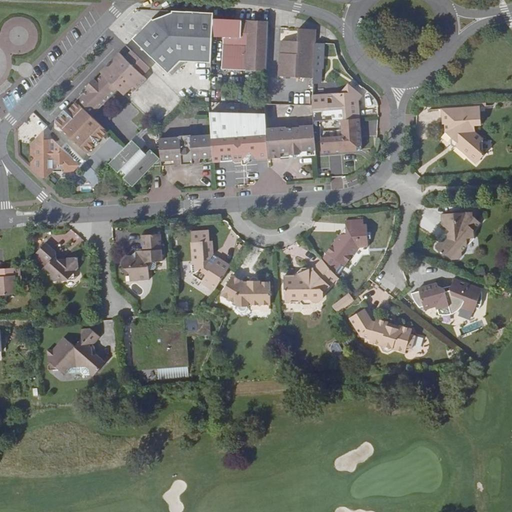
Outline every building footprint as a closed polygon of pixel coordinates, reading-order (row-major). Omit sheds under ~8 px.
[(152,18),(132,39),(168,74),(180,61),(211,63),(212,36),(213,19),(213,13),(172,11),(172,12),(153,19),(152,18)] [(224,19),(213,19),(212,36),(223,37),(224,19)] [(239,20),(224,19),(223,37),(222,69),(266,71),(268,27),(268,21),(246,20),(242,24),(239,20)] [(312,29),(298,28),(298,41),(282,40),(281,53),(279,53),(279,76),(313,78),(314,69),(315,43),(315,33),(312,29)] [(324,44),(315,43),(314,69),(320,70),(321,54),(323,54),(324,44)] [(131,50),(124,57),(143,76),(150,69),(131,50)] [(106,66),(100,72),(118,90),(124,96),(134,86),(138,90),(147,79),(143,76),(124,57),(119,53),(114,59),(114,62),(109,67),(106,66)] [(87,90),(81,96),(97,111),(118,90),(102,74),(96,81),(94,79),(85,88),(87,90)] [(340,93),(313,95),(312,105),(313,122),(320,121),(360,118),(359,101),(363,96),(348,83),(340,93)] [(81,96),(76,101),(92,116),(97,111),(81,96)] [(76,101),(69,109),(63,115),(66,118),(60,124),(56,122),(55,123),(87,154),(108,132),(92,116),(76,101)] [(480,106),(441,108),(442,124),(445,124),(445,132),(457,142),(456,144),(456,147),(476,164),(485,154),(481,151),(480,143),(484,139),(475,132),(474,126),(481,126),(480,106)] [(265,113),(210,112),(212,135),(213,163),(242,161),(250,153),(257,160),(268,159),(266,128),(265,113)] [(63,115),(56,122),(60,124),(66,118),(63,115)] [(360,118),(320,121),(322,154),(357,151),(362,150),(361,146),(362,146),(360,118)] [(314,125),(266,128),(268,159),(289,157),(289,155),(302,154),(302,156),(316,156),(314,125)] [(44,130),(30,145),(30,155),(34,158),(30,162),(30,166),(43,178),(47,177),(58,166),(58,164),(63,164),(62,166),(62,172),(74,172),(79,165),(53,139),(44,140),(44,130)] [(179,137),(159,138),(160,148),(161,166),(176,165),(175,160),(180,160),(187,165),(193,159),(199,159),(199,164),(213,163),(212,135),(191,136),(191,135),(179,136),(179,137)] [(110,137),(96,152),(105,160),(119,145),(110,137)] [(146,154),(132,140),(124,148),(109,164),(119,173),(121,170),(126,174),(123,178),(133,187),(153,166),(161,166),(160,148),(150,149),(146,154)] [(88,165),(80,173),(93,184),(100,177),(88,165)] [(473,212),(441,214),(441,227),(445,227),(450,232),(447,234),(447,238),(444,242),(439,242),(438,242),(435,246),(436,249),(444,256),(445,254),(452,260),(459,260),(462,256),(462,252),(467,246),(467,239),(475,238),(474,231),(481,223),(473,216),(473,212)] [(363,219),(345,220),(346,227),(346,233),(340,234),(339,234),(326,253),(345,267),(358,248),(369,247),(367,232),(364,232),(364,224),(363,219)] [(209,230),(191,231),(192,247),(191,247),(192,261),(190,261),(191,265),(194,265),(195,273),(192,274),(192,275),(202,281),(201,283),(209,289),(212,284),(216,288),(231,265),(218,257),(216,261),(212,259),(214,255),(213,245),(210,245),(209,230)] [(442,233),(439,237),(439,242),(444,242),(447,238),(447,234),(442,233)] [(161,234),(141,235),(143,251),(135,251),(136,259),(134,259),(131,256),(127,256),(122,262),(122,267),(129,272),(130,281),(150,280),(149,267),(153,262),(163,261),(161,234)] [(46,242),(36,253),(48,263),(45,267),(52,274),(52,279),(55,281),(67,281),(79,268),(78,257),(67,258),(66,259),(63,259),(60,262),(56,258),(56,251),(46,242)] [(294,276),(284,276),(285,301),(289,301),(292,298),(298,298),(301,302),(304,298),(310,298),(312,302),(319,302),(323,298),(323,292),(338,277),(322,260),(314,268),(310,268),(310,276),(307,278),(303,279),(297,273),(294,276)] [(21,267),(0,268),(0,295),(17,294),(16,276),(21,276),(21,267)] [(303,268),(297,273),(303,279),(307,278),(310,276),(310,268),(303,268)] [(244,282),(232,275),(221,295),(236,305),(236,307),(249,307),(249,305),(271,305),(270,282),(260,282),(260,281),(248,281),(248,282),(244,282)] [(437,283),(418,288),(419,291),(411,293),(412,295),(413,298),(414,300),(415,302),(418,306),(420,308),(424,307),(425,310),(436,307),(436,310),(437,310),(438,314),(440,314),(442,315),(444,315),(447,315),(449,315),(451,314),(453,314),(455,313),(456,312),(458,311),(459,310),(460,308),(461,308),(462,307),(462,306),(463,305),(475,309),(477,303),(481,305),(482,302),(482,299),(483,297),(483,294),(483,291),(483,289),(453,278),(452,286),(452,290),(445,291),(445,290),(442,288),(437,286),(437,283)] [(349,293),(332,306),(335,310),(352,297),(349,293)] [(352,297),(335,310),(338,314),(355,301),(352,297)] [(473,313),(475,309),(463,305),(462,306),(462,307),(461,308),(460,308),(473,313)] [(365,309),(349,319),(361,338),(370,340),(369,342),(381,346),(383,351),(388,353),(393,350),(405,353),(407,347),(412,349),(416,336),(411,334),(412,329),(399,325),(399,327),(388,324),(388,322),(376,318),(375,321),(373,321),(365,309)] [(182,324),(135,327),(137,366),(164,364),(164,376),(186,375),(185,362),(182,324)] [(53,349),(48,350),(49,370),(58,370),(65,375),(72,368),(86,367),(89,370),(90,375),(93,377),(106,362),(91,349),(100,337),(90,328),(80,330),(81,339),(75,346),(64,337),(53,349)]
